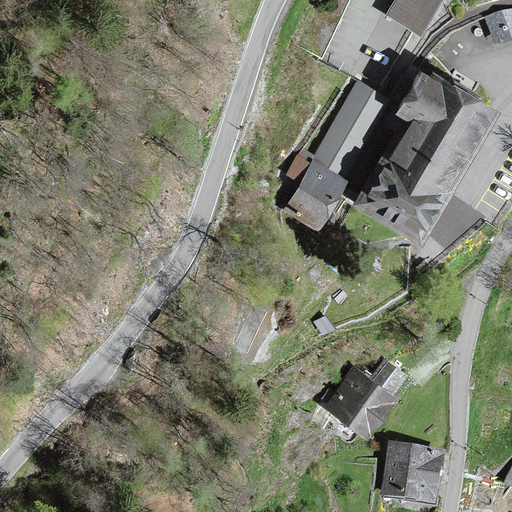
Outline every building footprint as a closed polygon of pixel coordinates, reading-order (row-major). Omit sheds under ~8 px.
[(435,0),(392,0),(385,13),(416,32),(435,0)] [(511,9),(487,19),(495,40),(511,33),(511,9)] [(456,95),(425,78),(404,115),(416,122),(392,164),(384,160),(359,203),(421,239),(492,116),(456,95)] [(324,222),(346,181),(323,168),(367,90),(357,85),(317,156),(303,148),(289,173),(304,181),(292,203),(324,222)] [(396,399),(355,370),(328,407),(369,436),(396,399)] [(441,450),(393,442),(385,492),(434,499),(441,450)]
